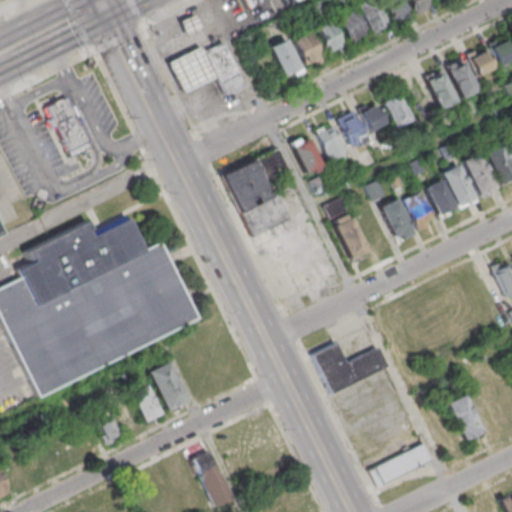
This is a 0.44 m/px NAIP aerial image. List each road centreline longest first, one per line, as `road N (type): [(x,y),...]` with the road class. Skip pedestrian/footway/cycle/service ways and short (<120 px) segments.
road 1 (tertiary): [(270,339),(101,0)]
road 2 (residential): [(506,0),(182,162)]
road 3 (residential): [(290,380),(24,511)]
road 4 (residential): [(511,218),(270,339)]
road 5 (tertiary): [(355,511),(290,380)]
